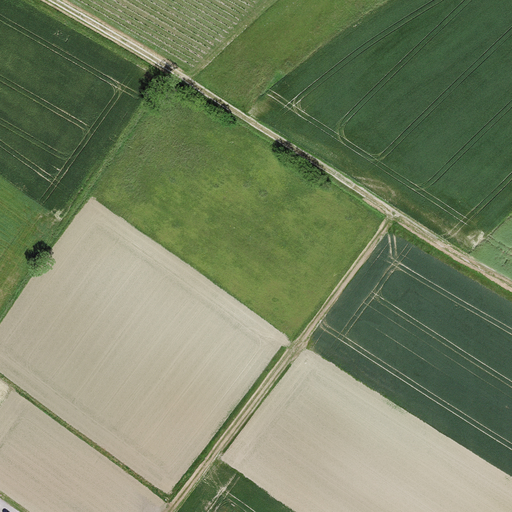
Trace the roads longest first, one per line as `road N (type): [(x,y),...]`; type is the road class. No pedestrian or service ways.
road 1 (track): [(53,0),(393,214)]
road 2 (track): [(166,511),(393,214)]
road 3 (track): [(393,214),(511,285)]
